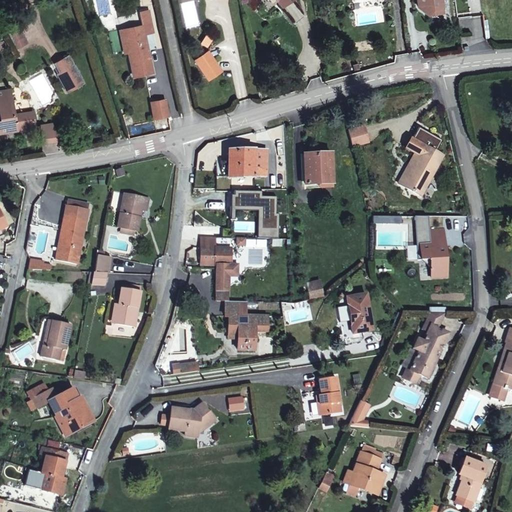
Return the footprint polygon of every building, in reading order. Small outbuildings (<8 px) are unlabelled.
[(421,0),(420,3),(420,8),(429,17),(435,9),(444,8),(443,0),(421,0)] [(444,8),(435,9),(429,17),(445,15),(444,8)] [(146,35),(156,33),(150,10),(141,11),(144,23),(122,28),(127,50),(130,50),(136,78),(154,74),(146,35)] [(72,90),(85,82),(69,53),(60,57),(64,64),(68,63),(69,66),(61,72),(72,90)] [(213,84),(227,76),(214,56),(200,64),(213,84)] [(34,107),(14,110),(10,87),(0,89),(0,109),(2,109),(3,118),(0,118),(0,128),(1,131),(37,124),(34,107)] [(167,100),(151,103),(155,121),(170,118),(167,100)] [(64,138),(54,121),(40,124),(43,142),(64,138)] [(369,147),(366,131),(350,134),(354,150),(369,147)] [(411,150),(414,152),(420,154),(403,186),(420,195),(442,155),(415,141),(411,150)] [(263,180),(264,152),(239,151),(239,147),(231,146),(230,178),(263,180)] [(398,183),(403,186),(420,154),(414,152),(398,183)] [(333,188),(332,156),(305,158),(307,190),(333,188)] [(124,186),(118,220),(120,220),(131,222),(140,224),(145,199),(148,200),(150,191),(124,186)] [(262,190),(234,190),(234,206),(260,207),(259,237),(278,237),(278,213),(277,213),(277,196),(262,196),(262,190)] [(71,192),(70,199),(90,202),(92,195),(71,192)] [(81,251),(90,202),(70,199),(64,229),(66,229),(63,248),(81,251)] [(420,261),(428,260),(430,279),(445,278),(443,231),(419,232),(420,261)] [(214,244),(204,244),(204,251),(214,252),(214,244)] [(214,263),(219,263),(217,300),(224,300),(229,300),(230,271),(238,272),(239,262),(232,261),(233,246),(214,244),(214,252),(214,263)] [(96,263),(108,265),(111,252),(99,250),(96,263)] [(214,263),(214,252),(204,251),(203,262),(214,263)] [(36,265),(59,265),(58,255),(36,254),(36,265)] [(106,279),(108,266),(96,266),(93,278),(106,279)] [(310,297),(324,293),(320,278),(305,281),(310,297)] [(125,281),(123,298),(120,319),(137,321),(142,283),(125,281)] [(367,295),(348,297),(352,333),(371,331),(367,295)] [(115,318),(120,319),(123,298),(117,297),(115,318)] [(255,330),(264,332),(266,316),(243,313),(244,301),(229,300),(224,300),(224,313),(227,314),(227,318),(234,319),(232,331),(238,332),(236,339),(235,348),(252,349),(255,330)] [(409,352),(401,370),(419,378),(439,331),(428,327),(435,312),(424,312),(413,340),(408,338),(403,350),(409,352)] [(57,335),(55,335),(59,316),(53,315),(48,341),(55,342),(57,335)] [(65,346),(69,346),(75,320),(59,316),(55,335),(57,335),(55,342),(48,341),(46,352),(63,356),(65,346)] [(226,339),(236,339),(238,332),(232,331),(234,319),(227,318),(226,339)] [(511,336),(507,347),(511,349),(511,350),(504,369),(499,367),(493,380),(508,386),(511,388),(511,336)] [(504,369),(511,350),(511,349),(507,347),(499,367),(504,369)] [(214,367),(213,357),(204,358),(205,368),(214,367)] [(197,369),(205,368),(204,358),(196,359),(197,369)] [(319,376),(321,392),(319,392),(321,406),(339,404),(335,375),(319,376)] [(503,398),(508,386),(493,380),(489,392),(503,398)] [(38,404),(51,396),(61,413),(65,411),(75,428),(90,418),(77,394),(71,384),(57,392),(52,384),(33,395),(38,404)] [(77,394),(90,418),(96,415),(83,390),(77,394)] [(168,428),(185,430),(185,434),(195,436),(212,421),(191,424),(191,408),(172,405),(168,428)] [(212,421),(198,406),(193,410),(191,408),(191,424),(212,421)] [(67,432),(75,428),(65,411),(61,413),(57,415),(67,432)] [(348,472),(353,474),(349,485),(373,493),(380,474),(373,472),(368,470),(374,456),(357,449),(348,472)] [(462,471),(456,492),(475,498),(486,463),(463,454),(458,470),(462,471)] [(62,478),(66,459),(45,455),(42,473),(47,474),(44,491),(62,495),(66,479),(62,478)] [(378,458),(374,456),(368,470),(373,472),(378,458)] [(344,482),(349,485),(353,474),(348,472),(344,482)] [(44,491),(47,474),(42,473),(39,490),(44,491)] [(0,502),(10,504),(11,497),(0,494),(0,502)]
